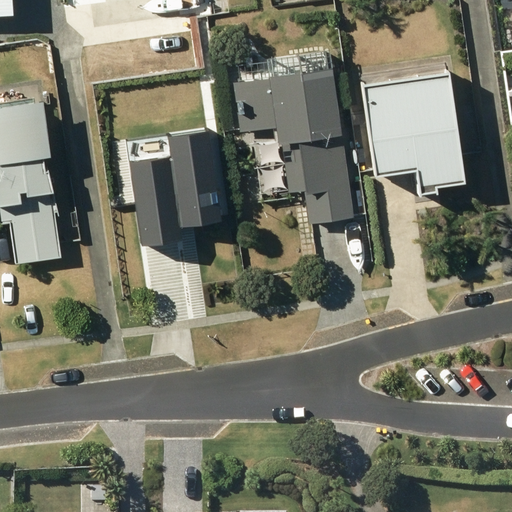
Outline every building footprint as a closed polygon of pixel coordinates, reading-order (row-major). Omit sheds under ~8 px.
[(0,0),(0,9),(9,9),(8,0),(0,0)] [(447,176),(430,54),(337,67),(351,166),(387,161),(390,184),(447,176)] [(267,75),(231,80),(237,127),(273,122),(275,139),(279,138),(287,190),(301,188),(305,220),(351,213),(330,68),(299,73),(298,65),(266,70),(267,75)] [(41,165),(39,151),(46,150),(39,94),(0,99),(0,220),(7,220),(13,261),(60,255),(50,186),(49,186),(46,164),(41,165)] [(129,160),(141,242),(181,237),(180,226),(225,219),(212,128),(164,135),(167,155),(129,160)]
